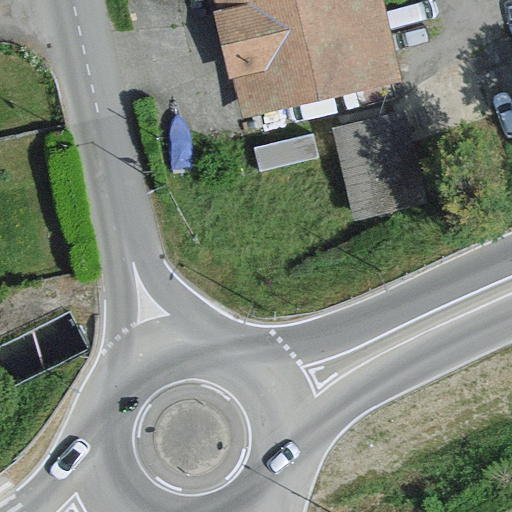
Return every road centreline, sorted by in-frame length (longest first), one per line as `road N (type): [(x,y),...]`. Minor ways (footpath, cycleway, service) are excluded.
road 1 (tertiary): [(74,0),(131,254),(162,350)]
road 2 (primary): [(511,254),(344,334),(253,362)]
road 3 (primary): [(292,440),(391,373),(511,318)]
